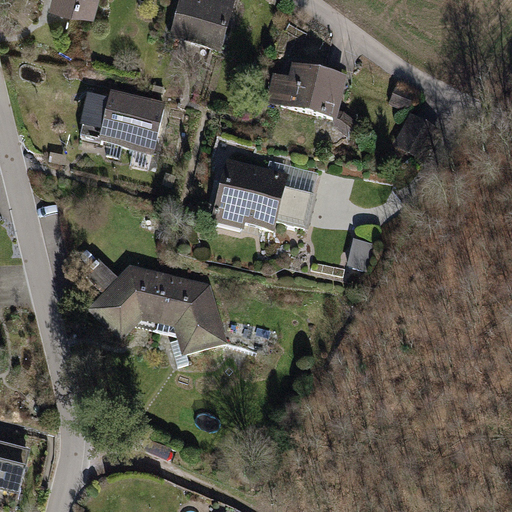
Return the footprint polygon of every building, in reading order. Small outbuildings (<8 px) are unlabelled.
[(103,0),(54,0),(52,10),(98,22),(103,0)] [(185,0),(174,46),(226,58),(239,0),(185,0)] [(341,127),(351,83),(298,71),(296,81),(278,77),(271,111),(341,127)] [(413,100),(398,95),(394,108),(409,113),(413,100)] [(155,167),(166,113),(108,102),(106,113),(83,109),(76,144),(99,148),(97,156),(155,167)] [(442,135),(413,121),(397,153),(426,167),(442,135)] [(291,182),(230,167),(215,230),(274,244),(278,229),(307,236),(315,206),(286,199),(291,182)] [(376,250),(356,247),(351,274),(371,277),(376,250)] [(162,335),(174,282),(133,273),(90,324),(124,352),(143,330),(162,335)] [(174,282),(162,335),(178,339),(181,364),(227,355),(213,290),(174,282)] [(0,456),(0,511),(21,511),(34,458),(1,451),(0,456)]
